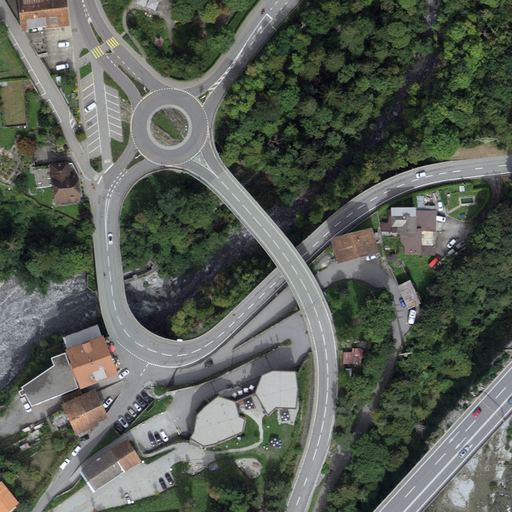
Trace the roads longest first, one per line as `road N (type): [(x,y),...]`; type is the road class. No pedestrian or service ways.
road 1 (tertiary): [(150,351),(192,353),(211,342),(341,221),(397,186),(511,165)]
road 2 (primary): [(294,511),(323,420),(321,331),(303,283),(214,174)]
road 3 (residential): [(0,7),(62,112),(85,170),(112,188)]
road 4 (unclassified): [(150,351),(114,415),(35,511)]
road 5 (tertiary): [(112,188),(104,219),(114,311),(122,330),(150,351)]
road 6 (track): [(394,350),(318,511)]
road 7 (trunk): [(394,511),(511,382)]
road 8 (primary): [(83,2),(97,53),(143,114)]
road 9 (primary): [(165,99),(83,2)]
